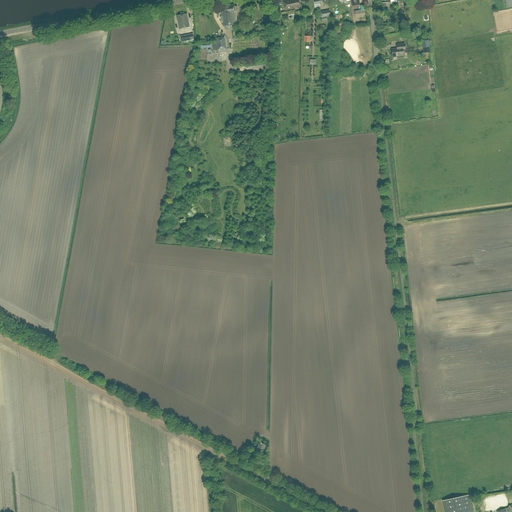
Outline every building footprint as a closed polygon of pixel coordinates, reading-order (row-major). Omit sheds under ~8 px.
[(301,7),(299,0),(290,0),(283,1),(285,10),(295,9),(295,8),(301,7)] [(235,7),(234,5),(228,6),(227,5),(225,6),(224,7),(223,7),(224,12),(221,13),(223,27),(236,24),(234,13),(236,13),(236,10),(238,10),(237,7),(235,7)] [(189,27),(186,14),(177,16),(179,29),(189,27)] [(226,49),(224,37),(216,38),(217,43),(212,43),(213,50),(218,50),(226,49)] [(406,50),(405,44),(397,45),(397,49),(392,49),(393,57),(404,56),(403,50),(406,50)] [(266,445),(260,442),(255,451),(262,454),(266,445)] [(472,511),(468,495),(443,501),(445,511),(472,511)]
